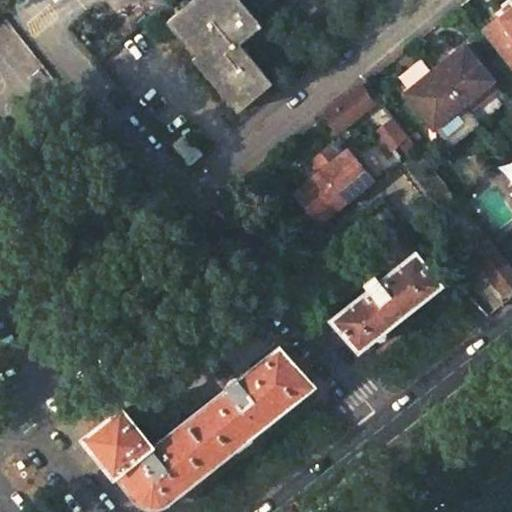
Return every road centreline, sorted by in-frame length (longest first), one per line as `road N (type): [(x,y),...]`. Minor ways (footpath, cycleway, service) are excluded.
road 1 (unclassified): [(430,0),(195,199)]
road 2 (unclassified): [(195,199),(383,426)]
road 3 (unclassified): [(19,1),(195,199)]
road 4 (unclassified): [(195,199),(60,345)]
road 5 (primary): [(383,426),(511,328)]
road 6 (primary): [(275,511),(383,426)]
